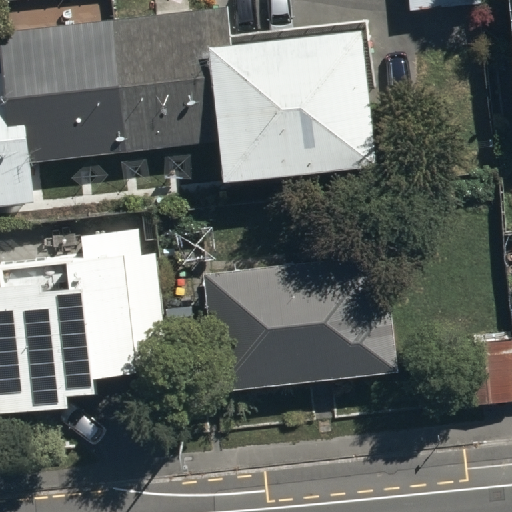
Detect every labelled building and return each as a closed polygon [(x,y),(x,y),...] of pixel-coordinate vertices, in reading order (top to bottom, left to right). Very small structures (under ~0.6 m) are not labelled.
[(511,0),(498,0),(502,50),(511,49),(511,0)] [(224,15),(0,35),(0,213),(35,210),(32,168),(217,153),(220,191),(375,178),(364,40),(226,51),(224,15)] [(371,248),(199,271),(214,391),(387,368),(371,248)] [(151,275),(0,279),(0,402),(155,397),(151,275)] [(454,345),(456,410),(511,407),(511,341),(510,342),(510,332),(472,334),(473,344),(454,345)]
